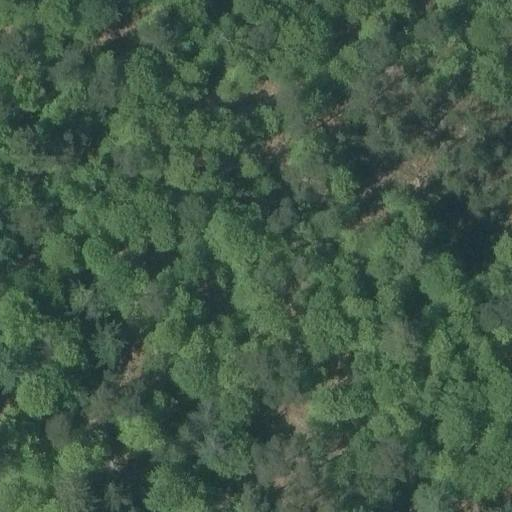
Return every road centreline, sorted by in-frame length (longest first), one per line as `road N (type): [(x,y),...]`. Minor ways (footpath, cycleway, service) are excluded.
road 1 (unknown): [(0,197),(110,313),(492,511)]
road 2 (track): [(9,201),(99,155),(511,22)]
